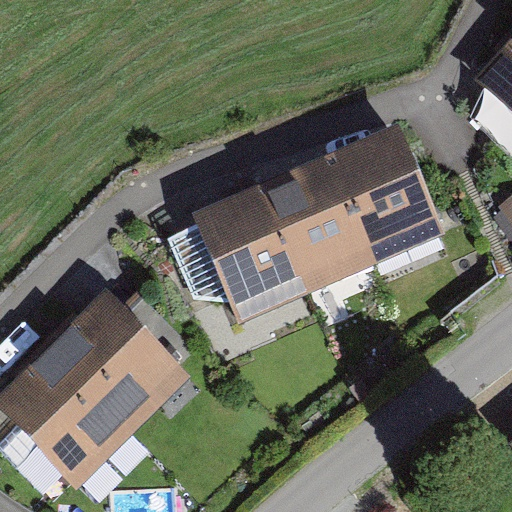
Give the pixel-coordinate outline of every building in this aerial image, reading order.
[(511,154),(511,67),(469,116),(511,154)] [(230,354),(436,263),(390,159),(184,250),(230,354)] [(511,220),(511,199),(502,206),(511,220)] [(0,451),(53,503),(72,484),(90,502),(119,474),(117,472),(140,449),(129,438),(187,380),(107,301),(0,408),(0,451)] [(511,472),(502,481),(511,493),(511,472)]
